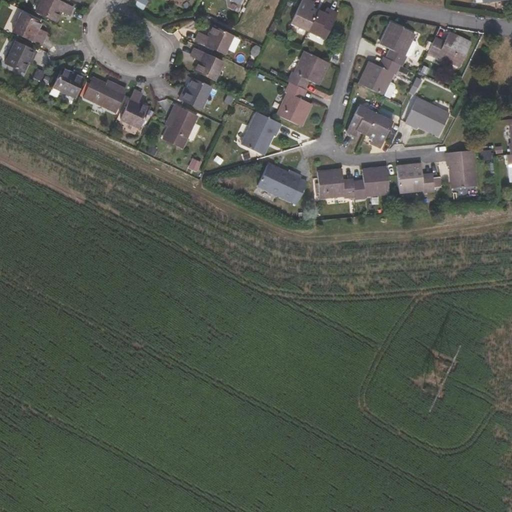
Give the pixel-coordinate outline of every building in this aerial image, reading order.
[(71,15),(75,7),(59,0),(42,0),(37,12),(58,22),(63,11),(71,15)] [(302,0),(292,22),(310,31),(320,11),(313,8),(316,2),(310,0),(302,0)] [(181,7),(184,11),(192,5),(189,1),(181,7)] [(310,31),(327,39),(339,14),(328,9),(325,13),(320,11),(310,31)] [(47,31),(40,28),(43,22),(22,13),(13,32),(42,46),(47,37),(45,36),(47,31)] [(408,56),(406,55),(416,34),(392,22),(382,44),(391,48),(393,49),(389,59),(401,65),(403,66),(408,56)] [(226,54),(228,49),(234,35),(214,26),(209,36),(201,32),(197,40),(226,54)] [(439,57),(461,67),(473,43),(450,33),(446,42),(445,45),(435,41),(429,53),(439,58),(439,57)] [(235,51),(239,41),(239,38),(234,35),(228,49),(232,51),(235,51)] [(25,72),(30,62),(32,58),(34,59),(38,51),(16,41),(6,63),(25,72)] [(216,81),(224,62),(196,48),(192,56),(201,60),(195,71),(216,81)] [(311,81),(319,85),(330,63),(306,51),(296,73),(294,72),(290,81),(292,83),(304,88),(308,79),(311,81)] [(380,66),(384,67),(389,59),(386,57),(385,57),(380,66)] [(384,95),(391,82),(395,74),(397,74),(401,65),(389,59),(384,67),(380,66),(371,61),(360,84),(384,95)] [(54,87),(77,97),(87,76),(79,72),(78,75),(73,73),(63,68),(54,87)] [(410,92),(414,93),(421,79),(417,77),(410,92)] [(81,95),(117,112),(127,89),(120,86),(118,89),(107,84),(94,78),(91,83),(88,81),(81,95)] [(181,99),(202,109),(213,87),(194,78),(189,88),(187,92),(185,91),(181,99)] [(308,90),(306,89),(311,81),(308,79),(304,88),(299,98),(304,100),(308,90)] [(118,89),(120,86),(109,81),(107,84),(118,89)] [(384,95),(391,98),(397,87),(396,85),(391,82),(384,95)] [(302,126),(313,104),(304,100),(299,98),(304,88),(292,83),(287,92),(289,93),(278,115),(302,126)] [(122,118),(140,127),(150,107),(140,102),(144,94),(135,90),(122,118)] [(429,128),(441,134),(451,114),(417,98),(406,122),(419,128),(419,127),(420,126),(428,130),(429,128)] [(166,140),(183,148),(199,115),(178,105),(174,114),(177,115),(172,126),(166,140)] [(382,147),(394,122),(360,106),(348,131),(358,136),(361,131),(374,137),(371,142),(382,147)] [(276,135),(276,136),(282,123),(258,112),(243,144),(262,154),(268,142),(270,142),(274,134),(276,135)] [(169,124),(172,126),(177,115),(174,114),(169,124)] [(440,137),(441,134),(429,128),(428,130),(420,126),(419,127),(440,137)] [(262,154),(266,155),(276,135),(274,134),(270,142),(268,142),(262,154)] [(148,151),(156,155),(159,148),(152,145),(148,151)] [(476,186),(478,186),(474,150),(448,153),(449,166),(450,166),(452,166),(453,175),(455,175),(456,188),(476,186)] [(491,150),(480,151),(480,160),(491,160),(491,150)] [(196,172),(201,163),(193,158),(187,167),(196,172)] [(289,172),(290,171),(269,162),(268,165),(281,171),(281,169),(289,172)] [(425,192),(436,191),(435,176),(424,177),(423,174),(423,163),(398,166),(401,192),(425,190),(425,192)] [(259,185),(298,203),(309,180),(302,177),(303,176),(290,170),(290,171),(289,172),(281,169),(281,171),(268,165),(259,185)] [(367,195),(391,193),(389,168),(363,169),(364,179),(364,182),(355,183),(345,183),(344,179),(344,170),(319,171),(321,197),(345,196),(346,197),(356,197),(356,198),(367,198),(367,195)] [(458,196),(477,194),(476,186),(456,188),(458,196)] [(424,388),(440,395),(454,364),(440,357),(424,388)]
